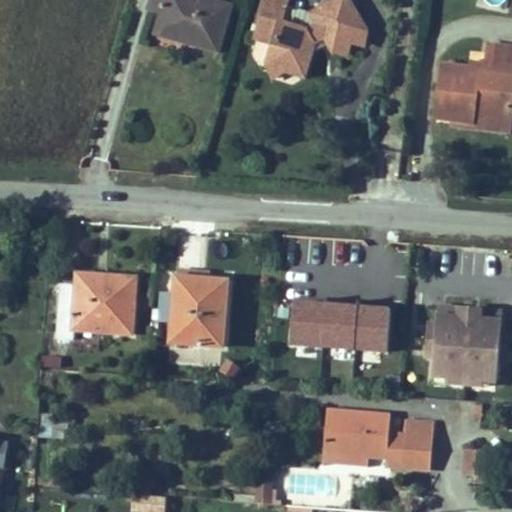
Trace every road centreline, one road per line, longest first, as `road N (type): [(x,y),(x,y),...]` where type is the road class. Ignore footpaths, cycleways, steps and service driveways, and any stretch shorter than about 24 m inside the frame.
road 1 (unclassified): [(511,225),(0,191)]
road 2 (unknown): [(85,196),(139,0)]
